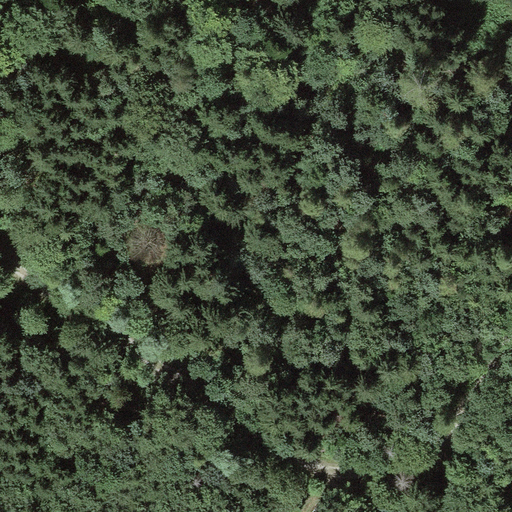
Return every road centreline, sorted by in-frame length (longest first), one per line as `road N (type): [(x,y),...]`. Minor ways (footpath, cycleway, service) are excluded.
road 1 (track): [(0,260),(380,511)]
road 2 (track): [(443,511),(443,437),(511,336)]
road 3 (track): [(443,437),(392,462),(320,470)]
